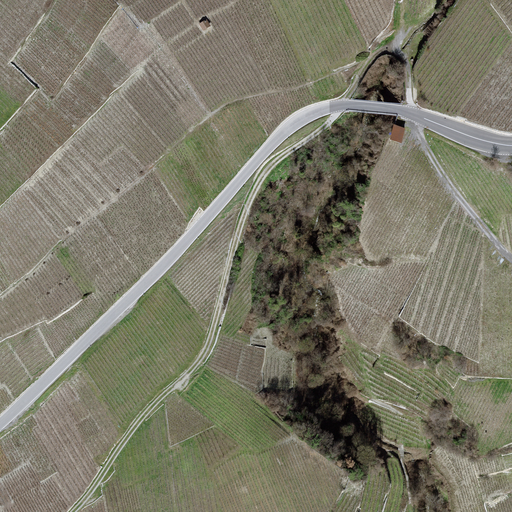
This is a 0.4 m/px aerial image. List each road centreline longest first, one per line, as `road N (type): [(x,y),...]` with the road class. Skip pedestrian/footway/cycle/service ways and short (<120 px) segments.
road 1 (tertiary): [(0,426),(300,121),(356,108),(511,146)]
road 2 (track): [(339,109),(260,180),(204,352),(132,428),(72,511)]
